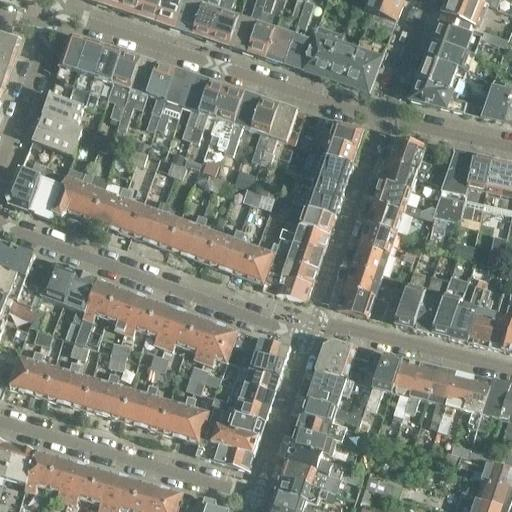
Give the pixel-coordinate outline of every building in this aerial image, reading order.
[(103,0),(101,7),(120,13),(124,0),(103,0)] [(124,0),(120,13),(138,19),(144,0),(124,0)] [(144,0),(138,19),(155,25),(163,0),(144,0)] [(163,0),(155,25),(173,31),(183,0),(163,0)] [(183,0),(173,31),(193,37),(203,7),(194,4),(195,0),(183,0)] [(203,7),(193,37),(210,43),(220,12),(224,0),(216,0),(213,10),(203,7)] [(224,0),(220,12),(210,43),(229,49),(239,19),(231,16),(235,0),(224,0)] [(239,19),(229,49),(247,55),(258,25),(266,0),(255,0),(248,22),(239,19)] [(266,0),(258,25),(247,55),(264,61),(279,19),(270,16),(275,0),(266,0)] [(402,12),(370,0),(365,14),(372,16),(397,26),(402,12)] [(370,0),(402,12),(406,0),(370,0)] [(470,0),(449,0),(442,17),(473,29),(477,30),(487,6),(470,0)] [(279,19),(264,61),(283,67),(305,4),(296,1),(288,22),(279,19)] [(305,4),(283,67),(303,74),(314,44),(317,33),(307,30),(315,7),(305,4)] [(397,26),(372,16),(367,29),(392,38),(397,26)] [(442,17),(439,26),(470,38),(473,29),(442,17)] [(439,26),(433,43),(463,55),(475,59),(481,42),(470,38),(439,26)] [(484,34),(482,42),(483,42),(482,43),(505,52),(508,44),(484,34)] [(0,58),(13,63),(20,42),(0,36),(0,58)] [(314,44),(303,74),(326,82),(338,45),(316,37),(314,44)] [(70,42),(61,70),(70,73),(61,100),(69,103),(74,89),(78,76),(89,44),(75,39),(70,42)] [(364,41),(348,89),(370,96),(388,49),(364,41)] [(433,43),(426,60),(459,73),(459,72),(468,76),(475,59),(463,55),(433,43)] [(89,44),(78,76),(74,89),(81,91),(77,105),(84,109),(94,81),(105,50),(89,44)] [(360,52),(338,45),(326,82),(348,89),(360,52)] [(105,50),(94,81),(84,109),(95,113),(104,85),(112,87),(123,55),(105,50)] [(123,55),(112,87),(123,91),(117,107),(125,109),(130,93),(141,62),(123,55)] [(0,58),(0,80),(6,83),(13,63),(0,58)] [(426,60),(418,82),(455,96),(460,82),(464,83),(467,75),(459,73),(426,60)] [(141,62),(130,93),(118,130),(127,133),(134,111),(142,114),(148,99),(158,67),(141,62)] [(158,67),(148,99),(157,102),(145,133),(153,136),(165,105),(175,73),(158,67)] [(175,73),(165,105),(155,132),(164,135),(170,121),(177,123),(182,111),(193,79),(175,73)] [(211,85),(193,79),(182,111),(192,114),(183,141),(191,144),(211,85)] [(459,97),(455,96),(418,82),(410,103),(449,113),(470,117),(472,108),(467,106),(457,101),(459,97)] [(228,90),(211,85),(191,144),(199,147),(208,120),(217,122),(228,90)] [(490,99),(493,89),(486,87),(483,96),(490,99)] [(493,89),(482,120),(503,125),(511,101),(511,89),(507,89),(505,92),(493,89)] [(228,90),(217,122),(211,139),(221,142),(218,149),(226,151),(234,128),(245,96),(228,90)] [(245,96),(234,128),(225,157),(233,160),(238,147),(244,131),(251,134),(262,102),(245,96)] [(51,98),(45,117),(72,127),(77,129),(84,109),(79,107),(69,103),(61,100),(56,98),(56,99),(51,98)] [(511,101),(503,125),(511,126),(511,101)] [(262,102),(251,134),(261,137),(252,164),(259,166),(268,140),(278,107),(262,102)] [(278,107),(268,140),(259,166),(270,170),(274,156),(273,156),(278,143),(287,146),(298,114),(278,107)] [(44,118),(38,133),(79,147),(80,145),(92,150),(97,137),(84,132),(77,129),(72,127),(45,117),(44,118)] [(318,125),(313,139),(359,151),(365,133),(336,124),(334,130),(318,125)] [(38,133),(33,145),(74,160),(79,147),(38,133)] [(313,139),(312,144),(327,149),(323,160),(323,159),(323,160),(353,168),(353,167),(359,151),(313,139)] [(92,152),(99,155),(103,143),(97,140),(92,152)] [(398,142),(391,163),(420,173),(428,176),(442,180),(445,172),(423,165),(426,157),(425,156),(427,150),(398,142)] [(110,145),(103,143),(99,155),(106,158),(110,145)] [(139,154),(145,156),(148,148),(142,146),(139,154)] [(130,153),(126,165),(135,168),(139,156),(130,153)] [(139,156),(135,168),(144,171),(148,159),(139,156)] [(476,161),(456,157),(450,177),(449,178),(442,196),(434,220),(434,221),(459,226),(461,227),(462,221),(468,194),(470,194),(476,161)] [(182,168),(184,161),(176,158),(173,165),(182,168)] [(323,160),(312,158),(306,175),(347,186),(353,168),(323,160)] [(199,174),(201,166),(185,160),(183,168),(199,174)] [(476,161),(470,194),(468,194),(462,221),(471,222),(475,206),(484,208),(486,198),(487,198),(494,165),(476,161)] [(391,163),(383,184),(413,195),(418,180),(425,182),(428,176),(420,173),(391,163)] [(21,173),(9,202),(11,208),(28,214),(46,169),(36,165),(32,177),(30,176),(30,177),(21,173)] [(511,168),(494,165),(487,198),(486,198),(484,208),(500,212),(511,214),(511,168)] [(171,166),(167,177),(174,180),(178,168),(171,166)] [(203,166),(200,174),(214,179),(217,171),(203,166)] [(178,168),(174,180),(181,182),(185,171),(178,168)] [(28,214),(52,223),(54,217),(53,217),(64,189),(50,184),(54,172),(46,169),(28,214)] [(233,178),(221,174),(218,182),(230,187),(233,178)] [(251,179),(238,175),(234,187),(247,191),(251,179)] [(347,186),(306,175),(300,192),(341,203),(347,186)] [(53,217),(54,217),(63,220),(68,216),(75,218),(90,177),(86,176),(82,184),(68,179),(64,189),(53,217)] [(440,187),(442,180),(428,176),(425,182),(440,187)] [(90,177),(75,218),(94,225),(105,193),(92,188),(95,179),(90,177)] [(210,180),(206,192),(213,195),(217,183),(210,180)] [(217,183),(213,195),(221,197),(225,185),(217,183)] [(273,187),(262,183),(258,195),(269,199),(273,187)] [(383,184),(375,206),(406,216),(418,221),(420,214),(421,212),(409,207),(413,195),(383,184)] [(105,193),(94,225),(112,232),(124,200),(128,192),(123,190),(120,198),(105,193)] [(124,200),(112,232),(131,239),(143,207),(129,202),(132,194),(128,192),(124,200)] [(341,203),(300,192),(295,208),(336,219),(341,203)] [(241,206),(249,208),(253,197),(245,194),(241,206)] [(260,199),(253,197),(249,209),(256,211),(260,199)] [(143,207),(131,239),(150,246),(163,214),(166,206),(161,204),(158,212),(143,207)] [(163,214),(150,246),(168,253),(180,220),(167,216),(170,207),(166,206),(163,214)] [(375,206),(368,226),(399,236),(406,216),(375,206)] [(287,221),(291,209),(284,207),(280,218),(287,221)] [(302,220),(300,228),(330,236),(336,219),(295,208),(292,207),(290,215),(302,220)] [(432,225),(436,212),(430,211),(420,214),(418,221),(432,225)] [(180,220),(168,253),(187,260),(203,219),(197,217),(194,225),(180,220)] [(203,219),(187,260),(206,267),(218,235),(204,229),(207,221),(203,219)] [(399,236),(368,226),(361,247),(391,258),(399,236)] [(282,242),(294,246),(324,254),(330,236),(300,228),(297,237),(285,233),(282,242)] [(218,235),(206,267),(225,274),(241,233),(237,232),(234,240),(218,235)] [(241,233),(225,274),(245,281),(257,249),(242,243),(245,235),(241,233)] [(257,249),(245,281),(263,288),(265,284),(267,284),(280,248),(260,240),(257,249)] [(507,243),(495,240),(489,268),(501,270),(507,243)] [(291,254),(288,263),(318,271),(324,254),(294,246),(282,242),(279,250),(291,254)] [(458,245),(455,259),(472,263),(475,250),(458,245)] [(0,272),(20,280),(46,290),(55,267),(28,257),(27,258),(23,256),(23,255),(0,246),(0,272)] [(391,258),(361,247),(353,269),(384,278),(391,258)] [(415,257),(405,254),(403,262),(412,265),(415,257)] [(288,263),(282,279),(312,287),(318,271),(288,263)] [(55,267),(46,290),(42,301),(64,309),(77,275),(55,267)] [(353,269),(346,290),(377,300),(384,279),(353,269)] [(510,273),(494,269),(492,278),(507,282),(510,273)] [(20,280),(0,272),(0,298),(11,303),(20,280)] [(77,275),(64,309),(78,313),(72,328),(80,331),(99,283),(77,275)] [(280,289),(277,298),(306,305),(312,287),(282,279),(270,276),(265,293),(270,295),(272,287),(280,289)] [(407,294),(395,327),(417,333),(428,299),(417,297),(422,282),(411,279),(407,294)] [(485,292),(487,285),(479,282),(476,289),(485,292)] [(107,323),(119,291),(99,283),(84,322),(93,326),(97,319),(107,323)] [(428,299),(417,333),(434,337),(445,304),(444,303),(450,285),(445,283),(443,292),(437,290),(434,301),(428,299)] [(445,304),(434,337),(452,341),(463,308),(453,306),(457,296),(452,294),(454,287),(450,285),(444,303),(445,304)] [(377,300),(346,290),(338,313),(369,321),(370,316),(372,316),(377,300)] [(463,308),(452,341),(469,345),(480,312),(486,293),(477,290),(470,310),(463,308)] [(140,298),(119,291),(107,323),(118,327),(115,334),(124,337),(140,298)] [(480,312),(469,345),(486,350),(497,316),(489,314),(493,304),(487,302),(491,294),(486,293),(480,312)] [(401,300),(391,297),(388,306),(398,309),(401,300)] [(11,303),(0,298),(0,326),(1,327),(11,303)] [(140,298),(124,337),(134,340),(136,333),(147,337),(159,305),(140,298)] [(16,303),(11,313),(32,323),(37,313),(16,303)] [(159,305),(147,337),(158,342),(155,348),(164,352),(178,312),(159,305)] [(497,316),(486,350),(505,354),(511,329),(511,308),(509,308),(506,319),(497,316)] [(178,312),(164,352),(174,355),(176,348),(187,352),(199,320),(178,312)] [(39,333),(45,317),(37,314),(31,330),(39,333)] [(199,320),(187,352),(197,356),(195,363),(204,366),(218,327),(199,320)] [(218,327),(204,366),(208,368),(213,370),(216,363),(228,367),(237,341),(236,341),(238,334),(218,327)] [(29,336),(29,335),(18,331),(14,341),(25,345),(29,336)] [(78,335),(72,333),(68,345),(75,347),(78,335)] [(38,334),(37,339),(35,346),(42,348),(46,336),(38,334)] [(234,352),(255,358),(286,366),(291,350),(260,342),(258,349),(245,344),(247,337),(240,335),(234,352)] [(54,339),(46,336),(42,348),(50,351),(54,339)] [(76,348),(80,350),(85,351),(88,339),(79,336),(76,348)] [(325,348),(317,374),(348,382),(355,384),(362,386),(362,383),(359,382),(360,378),(350,375),(355,360),(368,364),(371,354),(351,350),(342,347),(331,345),(325,348)] [(80,350),(76,348),(72,347),(67,362),(76,365),(80,350)] [(121,349),(113,347),(111,359),(119,361),(121,349)] [(129,351),(121,349),(119,361),(127,363),(129,351)] [(89,352),(85,351),(80,350),(76,365),(85,367),(89,352)] [(11,380),(7,390),(27,396),(36,363),(39,355),(35,354),(32,362),(19,358),(11,380)] [(36,363),(27,396),(47,402),(57,369),(42,365),(45,357),(39,355),(36,363)] [(286,366),(255,358),(245,355),(239,370),(249,373),(281,381),(286,366)] [(373,361),(367,375),(377,379),(385,358),(375,356),(373,361)] [(156,374),(160,360),(150,358),(146,371),(156,374)] [(377,379),(374,390),(373,391),(362,420),(368,422),(371,415),(376,416),(383,395),(391,396),(402,362),(385,358),(377,379)] [(119,361),(111,359),(108,371),(116,373),(119,361)] [(166,376),(170,363),(160,360),(156,374),(166,376)] [(127,363),(119,361),(116,373),(124,375),(127,363)] [(402,362),(391,396),(400,399),(390,426),(398,429),(403,415),(409,401),(420,366),(402,362)] [(57,369),(47,402),(65,407),(74,374),(77,366),(72,364),(70,373),(57,369)] [(15,368),(8,365),(5,373),(12,376),(15,368)] [(74,374),(65,407),(85,413),(94,380),(79,376),(82,367),(77,366),(74,374)] [(208,368),(204,366),(202,372),(198,384),(206,386),(219,391),(222,381),(209,377),(210,375),(206,373),(208,368)] [(420,366),(409,401),(403,415),(414,418),(420,403),(428,405),(439,371),(420,366)] [(194,370),(190,382),(198,384),(202,372),(194,370)] [(153,387),(156,374),(146,371),(143,384),(153,387)] [(439,371),(428,405),(436,407),(429,431),(438,434),(445,410),(457,375),(439,371)] [(281,381),(249,373),(247,379),(240,377),(245,387),(276,395),(281,381)] [(163,389),(166,376),(156,374),(153,387),(163,389)] [(317,374),(307,403),(338,412),(343,397),(351,399),(355,384),(348,382),(317,374)] [(0,400),(2,401),(11,380),(0,375),(0,400)] [(457,375),(445,410),(438,434),(438,435),(447,438),(456,412),(464,414),(475,380),(457,375)] [(94,380),(85,413),(103,418),(113,386),(116,377),(111,376),(109,384),(94,380)] [(124,425),(133,391),(118,387),(120,379),(116,377),(113,386),(103,418),(124,425)] [(475,380),(464,414),(472,416),(465,442),(474,444),(477,433),(478,433),(482,418),(493,384),(475,380)] [(190,382),(187,393),(194,396),(198,384),(190,382)] [(198,384),(194,396),(202,398),(206,386),(198,384)] [(493,384),(482,418),(478,433),(487,436),(492,421),(500,423),(511,389),(493,384)] [(147,396),(133,391),(124,425),(143,430),(153,397),(155,390),(149,387),(147,396)] [(245,387),(239,403),(270,412),(276,395),(245,387)] [(511,388),(511,389),(500,423),(500,424),(508,426),(503,441),(511,443),(511,388)] [(153,397),(143,430),(162,436),(172,403),(156,398),(159,390),(155,390),(153,397)] [(172,403),(162,436),(181,442),(190,408),(193,400),(188,399),(185,407),(172,403)] [(190,408),(181,442),(200,447),(200,448),(211,414),(195,410),(197,402),(193,400),(190,408)] [(270,412),(239,403),(231,401),(229,407),(217,403),(215,412),(265,426),(270,412)] [(362,419),(367,406),(356,402),(352,416),(362,419)] [(307,403),(302,419),(333,427),(335,420),(359,429),(362,420),(338,412),(307,403)] [(265,426),(215,412),(210,426),(260,440),(265,426)] [(302,419),(297,434),(328,441),(342,446),(347,432),(333,427),(302,419)] [(204,444),(220,448),(255,458),(260,440),(210,426),(204,444)] [(297,434),(292,448),(323,457),(325,450),(343,456),(346,448),(328,441),(297,434)] [(369,438),(362,436),(357,448),(364,451),(369,438)] [(381,442),(370,438),(369,438),(364,451),(363,455),(375,459),(381,442)] [(0,479),(4,481),(15,447),(0,443),(0,479)] [(204,444),(200,458),(216,463),(250,473),(255,458),(220,448),(204,444)] [(452,447),(444,444),(442,452),(446,454),(450,455),(452,447)] [(15,447),(4,481),(27,488),(36,457),(37,454),(15,447)] [(469,452),(452,447),(450,455),(461,458),(467,460),(469,452)] [(292,448),(286,466),(317,474),(341,483),(345,473),(321,464),(323,457),(292,448)] [(488,456),(471,452),(469,460),(486,464),(488,456)] [(36,457),(27,488),(25,494),(35,497),(38,490),(48,493),(57,460),(37,454),(36,457)] [(450,455),(446,454),(443,466),(458,470),(461,458),(450,455)] [(371,458),(364,455),(363,455),(357,471),(365,474),(371,458)] [(505,460),(488,456),(486,464),(503,468),(505,460)] [(67,506),(78,466),(57,460),(48,493),(60,496),(58,504),(67,506)] [(470,482),(480,484),(511,491),(511,472),(507,471),(486,466),(461,460),(458,470),(473,474),(470,482)] [(99,472),(78,466),(67,506),(77,509),(79,502),(89,505),(99,472)] [(286,466),(281,480),(312,488),(328,494),(336,497),(341,483),(317,474),(286,466)] [(350,478),(353,468),(348,466),(344,477),(349,478),(350,478)] [(429,471),(421,469),(416,487),(424,489),(429,471)] [(99,472),(89,505),(101,508),(99,511),(108,511),(120,478),(99,472)] [(120,478),(108,511),(132,511),(140,484),(120,478)] [(361,490),(363,482),(350,479),(347,486),(361,490)] [(386,484),(369,479),(365,492),(382,497),(386,484)] [(281,480),(276,495),(307,503),(317,507),(320,500),(326,502),(328,494),(312,488),(281,480)] [(140,484),(132,511),(155,511),(162,490),(140,484)] [(403,489),(387,484),(382,498),(398,503),(403,489)] [(460,498),(474,502),(510,511),(511,505),(511,491),(480,484),(477,493),(468,490),(466,495),(462,494),(460,498)] [(162,490),(155,511),(179,511),(184,496),(162,490)] [(276,495),(271,511),(274,511),(310,511),(305,510),(307,503),(276,495)] [(509,511),(510,511),(474,502),(460,498),(456,511),(509,511)]
